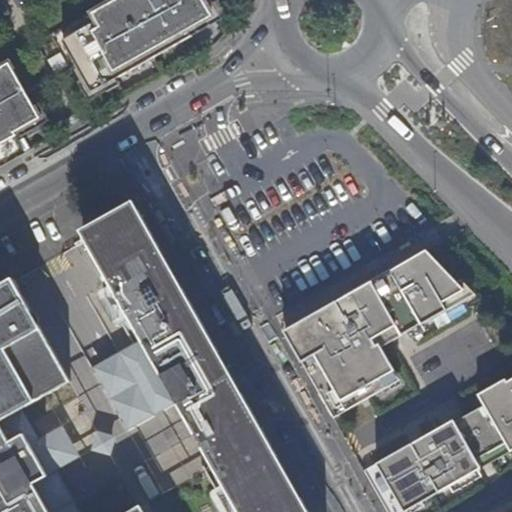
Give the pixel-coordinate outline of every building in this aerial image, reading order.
[(63,42),(92,93),(192,36),(188,30),(213,16),(203,0),(132,0),(128,3),(126,0),(117,0),(93,14),(97,22),(63,42)] [(0,145),(16,136),(15,133),(40,118),(9,64),(0,69),(0,145)] [(85,240),(13,281),(0,288),(0,511),(308,511),(138,210),(85,240)] [(278,321),(329,409),(395,372),(376,340),(471,286),(440,231),(278,321)] [(478,396),(372,455),(402,507),(511,444),(511,378),(506,382),(499,370),(472,386),(478,396)] [(393,511),(402,507),(372,455),(359,463),(386,511),(393,511)]
